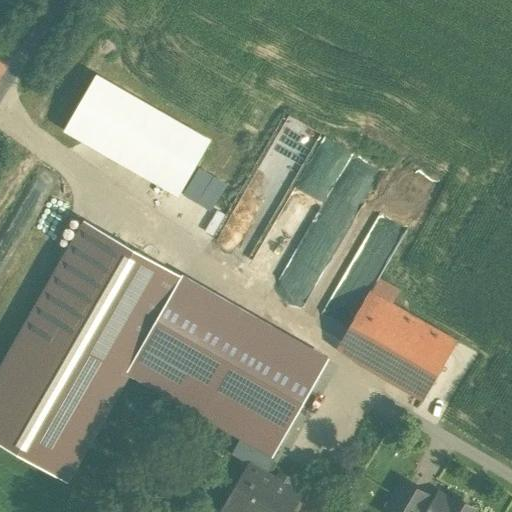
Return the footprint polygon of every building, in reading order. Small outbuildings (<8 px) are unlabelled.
[(72,250),(0,377),(0,441),(65,479),(130,371),(182,276),(88,222),(72,250)] [(273,471),(331,366),(288,341),(182,276),(130,371),(264,449),(256,462),(273,471)] [(456,342),(374,294),(341,351),(424,399),(456,342)] [(297,511),(307,491),(273,471),(256,462),(249,458),(225,506),(237,511),(297,511)] [(327,511),(343,485),(323,475),(306,505),(318,511),(327,511)] [(424,511),(433,497),(404,480),(385,511),(424,511)] [(433,497),(424,511),(483,511),(440,487),(433,497)]
